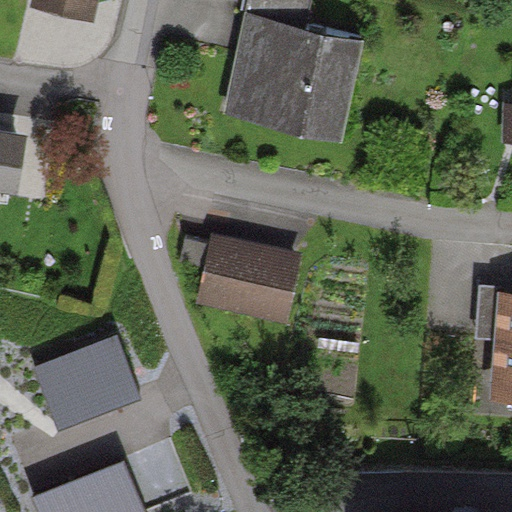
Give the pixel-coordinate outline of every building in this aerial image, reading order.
[(249,0),(227,104),(338,128),(359,34),(301,21),(306,0),(249,0)] [(0,193),(5,195),(16,132),(0,129),(0,193)] [(180,257),(209,263),(214,241),(185,235),(180,257)] [(203,294),(281,311),(294,253),(216,236),(203,294)] [(511,294),(508,294),(501,376),(511,377),(511,294)] [(34,361),(57,418),(141,386),(119,328),(34,361)] [(31,493),(38,511),(146,511),(125,457),(31,493)]
